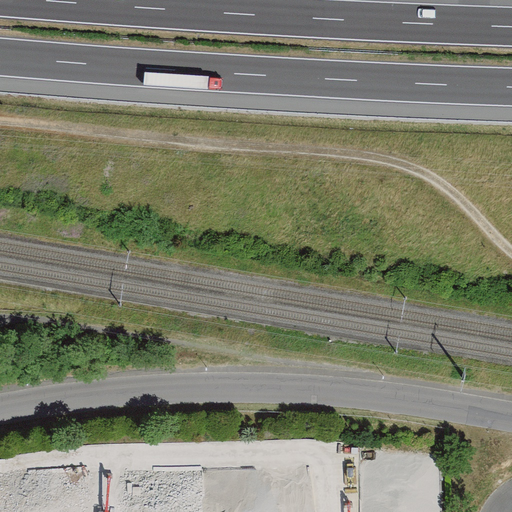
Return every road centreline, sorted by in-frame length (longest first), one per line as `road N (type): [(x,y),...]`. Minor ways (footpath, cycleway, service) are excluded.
road 1 (track): [(0,122),(382,155),(422,172),(511,252)]
road 2 (unclassified): [(511,416),(253,387),(67,394),(0,406)]
road 3 (motorway): [(0,57),(511,87)]
road 4 (motorway): [(511,26),(44,0)]
